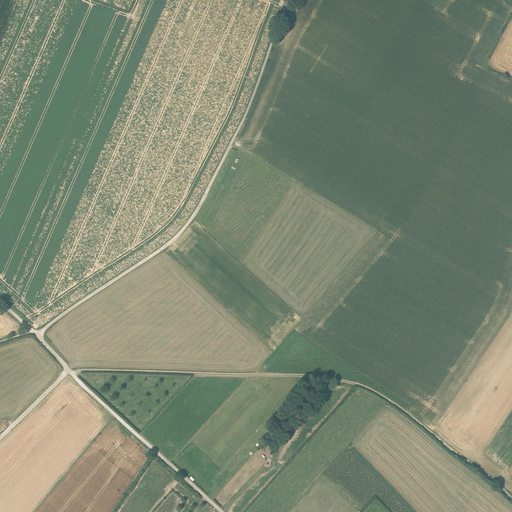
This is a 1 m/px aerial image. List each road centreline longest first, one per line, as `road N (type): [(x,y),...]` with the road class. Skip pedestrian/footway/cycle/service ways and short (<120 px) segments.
road 1 (track): [(511,499),(394,404),(355,383),(305,375),(73,375)]
road 2 (unclassified): [(287,0),(242,121),(192,217)]
road 3 (track): [(221,511),(73,375)]
road 4 (track): [(192,217),(164,246),(35,333)]
